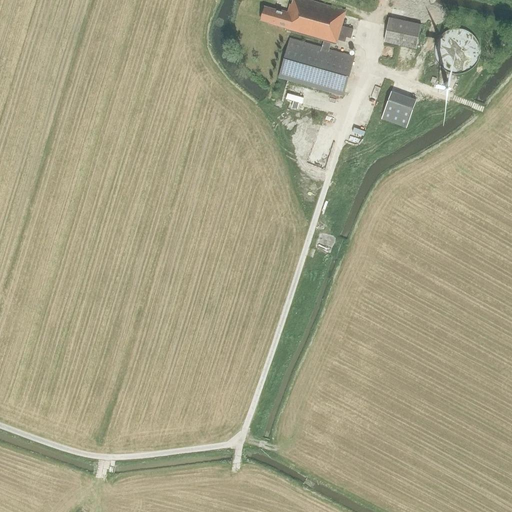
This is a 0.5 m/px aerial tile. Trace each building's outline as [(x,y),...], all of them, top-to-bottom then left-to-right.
[(351,38),(353,30),(342,26),(346,11),(309,0),(293,0),(292,4),(290,4),(288,12),(282,11),(282,12),(265,7),(261,19),(270,22),(269,23),(287,28),(286,30),(324,41),(322,48),(290,38),(279,78),(343,96),(354,57),(329,50),(331,43),(337,45),(338,41),(345,43),(347,37),(351,38)] [(384,42),(416,49),(421,25),(389,18),(384,42)] [(481,65),(478,35),(449,38),(451,61),(450,61),(451,68),(481,65)] [(378,109),(382,91),(368,88),(364,103),(369,104),(367,113),(372,114),(374,108),(378,109)] [(382,118),(407,127),(416,101),(391,92),(382,118)]
